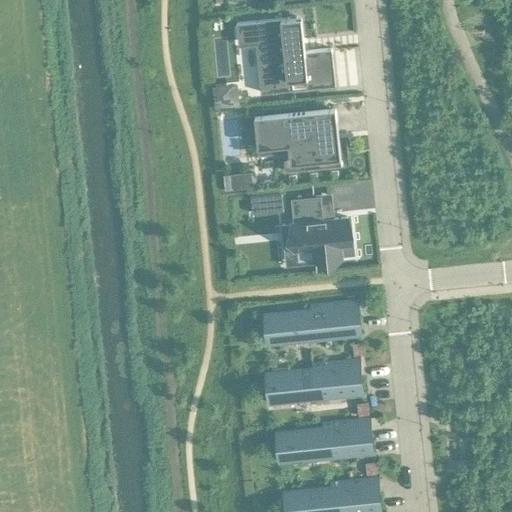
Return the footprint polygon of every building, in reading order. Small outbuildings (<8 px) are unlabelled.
[(331,53),(331,49),(304,52),(301,17),(235,24),(236,28),(244,27),(245,41),(257,40),(262,90),(260,90),(260,93),(292,90),(291,80),(307,78),(306,73),(332,70),(331,53)] [(258,155),(282,153),(284,172),(341,166),(335,107),(254,116),(258,155)] [(254,171),(236,173),(237,188),(256,186),(254,171)] [(313,248),(314,261),(341,258),(339,246),(349,245),(346,218),(323,220),(320,196),(290,199),(293,223),(291,223),(294,250),(313,248)] [(262,312),(262,314),(272,312),(275,344),(361,336),(359,318),(352,319),(350,300),(358,300),(358,299),(309,304),(309,308),(262,312)] [(362,342),(351,344),(353,356),(363,355),(362,342)] [(291,402),(364,394),(362,377),(354,378),(352,359),(360,358),(360,357),(311,362),(311,366),(264,371),(266,388),(289,386),(291,402)] [(367,403),(356,404),(357,416),(368,415),(367,403)] [(301,461),(374,454),(372,437),(364,437),(362,418),(370,417),(321,422),(321,426),(274,431),(276,448),(299,445),(301,461)] [(375,462),(364,463),(365,475),(376,475),(375,462)] [(307,511),(381,511),(380,496),(372,497),(370,478),(378,477),(378,476),(329,481),(329,485),(282,490),(284,507),(307,505),(307,511)]
